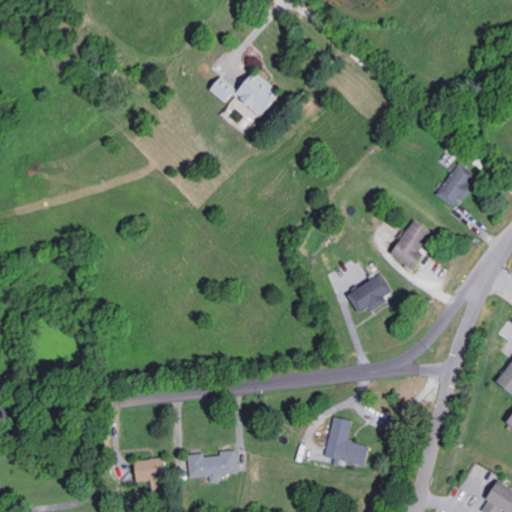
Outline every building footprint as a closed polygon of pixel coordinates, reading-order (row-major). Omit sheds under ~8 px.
[(269,117),(287,97),(260,72),(242,92),(269,117)] [(230,103),(241,90),(226,77),(215,90),(230,103)] [(440,192),(458,206),(482,175),(464,161),(440,192)] [(395,252),(418,267),(428,253),(424,249),(437,231),(419,218),(395,252)] [(398,295),(386,274),(353,292),(365,313),(398,295)] [(511,368),(502,382),(511,389),(511,368)] [(371,465),(375,445),(352,440),(356,419),(338,415),(330,455),(338,457),(338,459),(371,465)] [(194,477),(214,475),(215,482),(224,482),(223,474),(243,472),(241,449),(224,450),(225,454),(210,455),(209,452),(193,453),(194,477)] [(142,481),(155,480),(156,488),(172,488),(171,457),(141,458),(142,481)] [(511,511),(511,483),(505,479),(485,511),(487,511),(505,511),(508,509),(509,510),(508,511),(511,511)]
